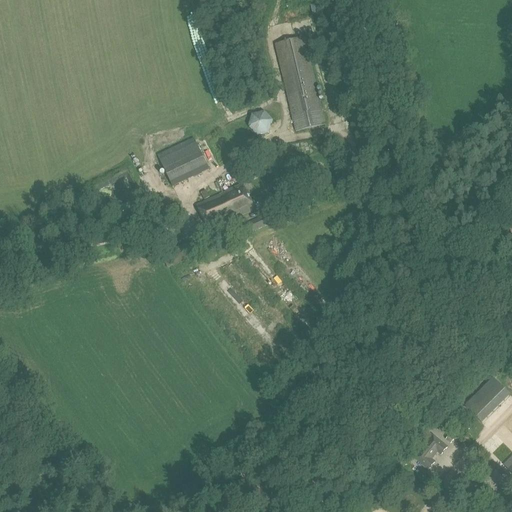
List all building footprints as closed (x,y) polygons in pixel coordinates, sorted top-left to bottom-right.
[(305,37),(275,44),(296,133),(326,125),(305,37)] [(252,115),(249,127),(257,136),(270,134),(273,122),(265,112),(252,115)] [(207,166),(197,143),(194,139),(158,156),(160,161),(171,183),(207,166)] [(243,185),(196,205),(209,231),(255,210),(243,185)] [(253,232),(268,225),(264,215),(248,223),(253,232)] [(183,246),(167,253),(173,267),(189,261),(183,246)] [(433,436),(415,459),(429,470),(435,463),(431,460),(437,452),(441,455),(447,448),(433,436)]
